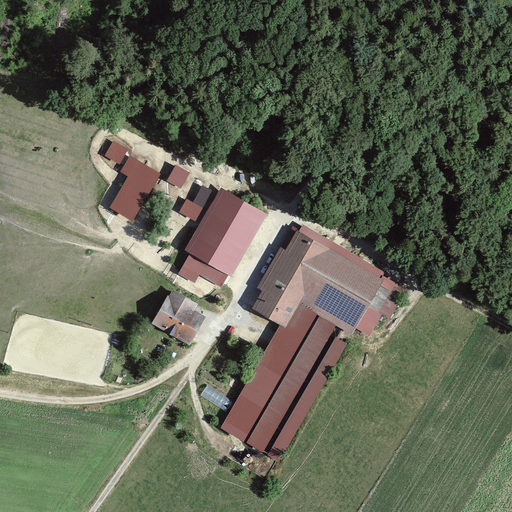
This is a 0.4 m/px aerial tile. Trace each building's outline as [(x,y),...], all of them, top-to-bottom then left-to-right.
[(114,141),(105,157),(120,166),(129,149),(114,141)] [(128,178),(109,210),(132,223),(161,175),(130,156),(120,173),(128,178)] [(176,166),(168,182),(182,189),(190,173),(176,166)] [(264,220),(225,198),(179,279),(197,289),(201,281),(223,293),(264,220)] [(187,200),(179,213),(195,222),(203,209),(187,200)] [(386,288),(299,241),(259,314),(279,324),(288,329),(300,308),(349,335),(358,340),(386,288)] [(206,315),(167,296),(152,328),(190,347),(206,315)] [(288,329),(279,324),(219,430),(277,463),(349,335),(300,308),(288,329)] [(208,385),(202,394),(218,404),(224,395),(208,385)]
